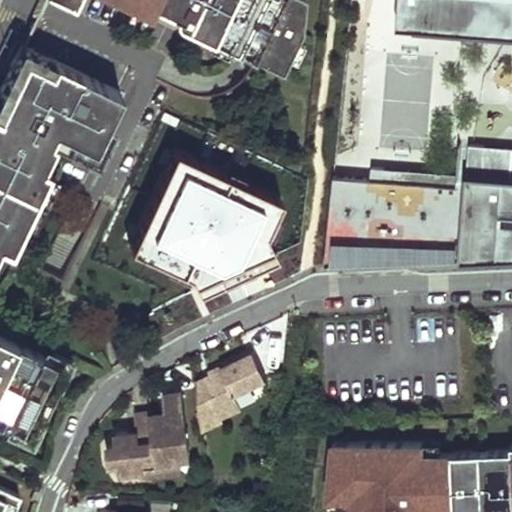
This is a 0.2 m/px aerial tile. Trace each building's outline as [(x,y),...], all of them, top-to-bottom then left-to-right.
[(55,0),(78,11),(83,0),(55,0)] [(141,0),(147,2),(147,0),(165,0),(177,6),(175,9),(175,12),(175,14),(176,16),(178,18),(187,22),(192,12),(201,16),(196,26),(211,34),(230,43),(282,68),(288,56),(296,38),(302,27),(304,0),(141,0)] [(165,0),(147,0),(147,2),(178,18),(176,16),(175,14),(175,12),(175,9),(177,6),(165,0)] [(511,0),(453,0),(452,16),(511,21),(511,205),(498,204),(500,182),(478,180),(481,150),(466,149),(461,190),(452,189),(379,182),(380,170),(367,169),(366,181),(329,177),(320,267),(511,263),(511,0)] [(419,0),(399,0),(396,29),(417,31),(419,0)] [(453,0),(419,0),(417,31),(511,40),(511,153),(481,150),(478,180),(500,182),(498,204),(511,205),(511,21),(452,16),(453,0)] [(192,12),(187,22),(196,26),(201,16),(192,12)] [(211,34),(208,42),(226,51),(230,43),(211,34)] [(288,56),(296,60),(305,42),(296,38),(288,56)] [(21,41),(17,50),(46,64),(50,54),(21,41)] [(59,370),(71,346),(0,312),(0,236),(6,223),(17,229),(56,149),(50,146),(54,137),(50,135),(54,125),(70,132),(67,139),(91,151),(121,89),(50,54),(46,64),(17,50),(10,65),(19,69),(0,107),(0,398),(2,400),(4,397),(14,401),(13,404),(37,416),(48,392),(45,391),(56,368),(59,370)] [(10,65),(0,85),(0,107),(19,69),(10,65)] [(56,149),(62,137),(67,139),(70,132),(54,125),(50,135),(54,137),(50,146),(56,149)] [(263,180),(203,154),(194,176),(211,183),(204,198),(187,191),(172,185),(155,225),(187,239),(191,231),(205,237),(207,246),(209,247),(243,262),(261,222),(228,207),(234,193),(254,201),(263,180)] [(453,178),(380,170),(379,182),(452,189),(453,178)] [(211,183),(194,176),(187,191),(204,198),(211,183)] [(205,237),(191,231),(187,239),(182,250),(204,260),(209,247),(207,246),(205,237)] [(196,382),(202,431),(224,421),(222,417),(242,407),(235,394),(267,378),(254,351),(210,372),(212,375),(196,382)] [(48,392),(59,370),(56,368),(45,391),(48,392)] [(152,416),(157,465),(157,468),(180,465),(179,458),(189,457),(182,391),(165,393),(167,411),(168,415),(152,416)] [(121,479),(145,476),(144,467),(157,465),(152,416),(151,413),(151,410),(134,412),(136,430),(137,434),(128,435),(127,431),(116,432),(118,449),(109,450),(111,471),(120,469),(121,479)] [(511,436),(511,437),(511,443),(441,446),(424,447),(424,435),(347,435),(347,447),(333,447),(329,490),(352,490),(351,500),(349,511),(416,511),(416,509),(435,508),(453,507),(453,504),(511,501),(511,436)] [(347,435),(334,435),(333,447),(347,447),(347,435)] [(441,446),(441,436),(424,435),(424,447),(441,446)] [(144,467),(145,476),(158,474),(157,468),(157,465),(144,467)] [(157,468),(158,474),(180,472),(180,465),(157,468)] [(41,486),(36,483),(30,496),(37,500),(41,486)] [(0,511),(8,511),(17,494),(0,485),(0,511)] [(352,490),(329,490),(329,500),(351,500),(352,490)] [(453,507),(453,511),(493,511),(511,511),(511,501),(453,504),(453,507)]
